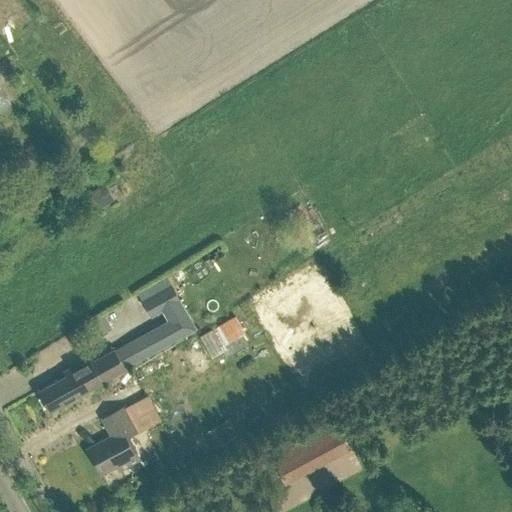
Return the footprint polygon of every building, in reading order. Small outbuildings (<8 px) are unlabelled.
[(103,183),(90,191),(100,208),(114,198),(103,183)] [(342,234),(348,225),(335,217),(329,225),(342,234)] [(151,317),(181,300),(173,286),(143,303),(151,317)] [(208,353),(245,333),(234,316),(199,337),(208,353)] [(80,368),(78,364),(64,372),(66,376),(38,391),(48,409),(123,368),(144,358),(136,344),(116,355),(113,350),(80,368)] [(125,409),(137,431),(138,433),(160,421),(147,397),(125,409)] [(118,470),(138,459),(126,437),(137,431),(125,409),(124,407),(102,418),(112,436),(87,449),(100,473),(116,465),(118,470)] [(332,457),(349,448),(334,420),(317,429),(332,457)] [(225,440),(216,424),(205,431),(213,446),(225,440)] [(314,446),(283,462),(290,477),(322,461),(314,446)]
